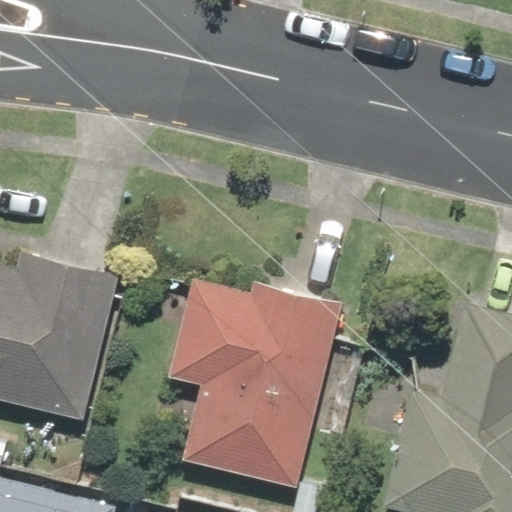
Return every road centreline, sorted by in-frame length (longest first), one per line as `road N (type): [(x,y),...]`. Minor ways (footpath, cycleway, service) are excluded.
road 1 (residential): [(192,43),(511,124)]
road 2 (residential): [(192,43),(34,62),(0,57)]
